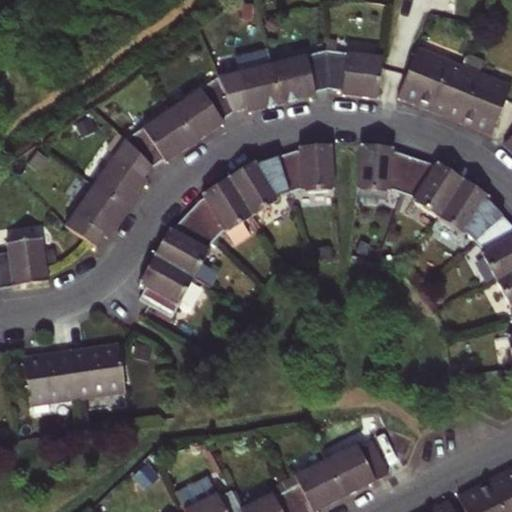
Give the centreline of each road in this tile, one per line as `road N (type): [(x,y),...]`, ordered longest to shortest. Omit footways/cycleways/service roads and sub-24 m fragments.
road 1 (residential): [(511,185),(461,147),(411,127),(333,119),(278,128),(224,148),(179,183),(93,288),(54,307),(0,315)]
road 2 (residential): [(376,511),(511,445)]
